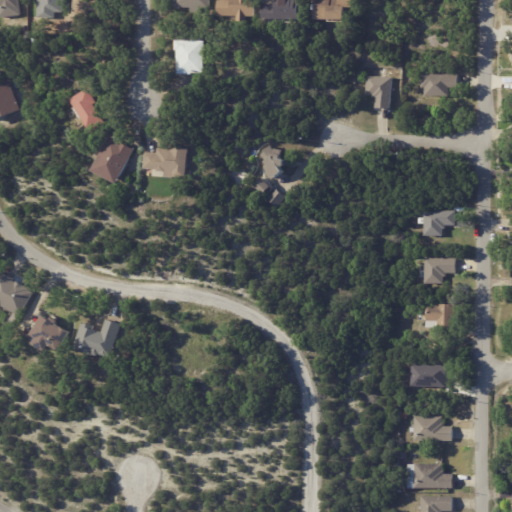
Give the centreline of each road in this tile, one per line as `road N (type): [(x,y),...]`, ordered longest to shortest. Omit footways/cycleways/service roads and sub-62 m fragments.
road 1 (residential): [(488,511),(488,0)]
road 2 (residential): [(0,219),(47,266),(101,284),(227,302),(276,324),(309,379),(315,511)]
road 3 (residential): [(488,149),(337,138)]
